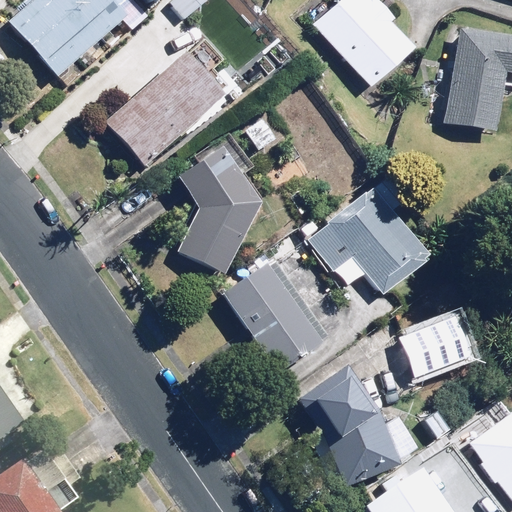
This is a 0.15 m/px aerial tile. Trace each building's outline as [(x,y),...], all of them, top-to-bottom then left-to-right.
[(22,0),(3,17),(56,78),(133,9),(127,2),(129,0),(22,0)] [(191,0),(165,0),(164,1),(176,14),(191,0)] [(374,0),(343,0),(313,28),(370,91),(413,52),(389,27),(395,22),(374,0)] [(511,37),(460,29),(444,122),(496,130),(505,76),(511,76),(511,37)] [(182,56),(105,123),(143,166),(220,100),(182,56)] [(262,117),(244,129),(257,150),(275,139),(262,117)] [(197,208),(175,249),(225,275),(260,205),(241,177),(252,169),(230,135),(192,158),(196,165),(177,178),(197,208)] [(372,189),(302,242),(341,294),(364,278),(379,298),(428,262),(372,189)] [(274,260),(222,295),(274,372),(326,338),(274,260)] [(341,367),(299,397),(326,435),(343,482),(414,448),(393,418),(382,426),(341,367)] [(0,451),(15,441),(11,435),(27,424),(0,385),(0,451)] [(511,406),(463,444),(511,505),(511,406)] [(45,440),(0,473),(0,510),(1,511),(67,511),(63,505),(83,490),(45,440)] [(437,511),(408,470),(351,510),(351,511),(437,511)]
